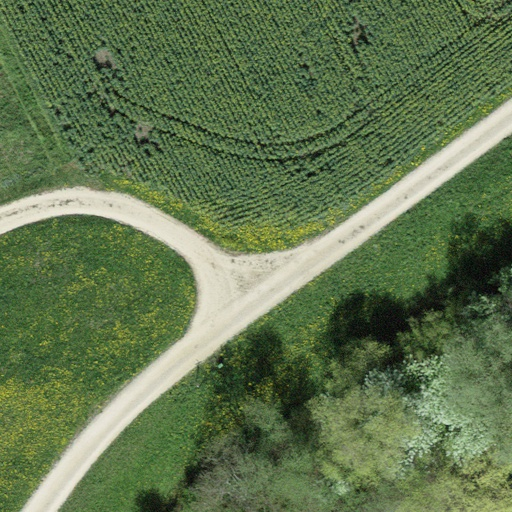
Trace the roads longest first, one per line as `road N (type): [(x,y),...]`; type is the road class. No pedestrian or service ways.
road 1 (track): [(262,304),(511,123)]
road 2 (track): [(41,511),(119,411),(262,304)]
road 3 (track): [(0,229),(66,210),(111,214),(192,253),(262,304)]
